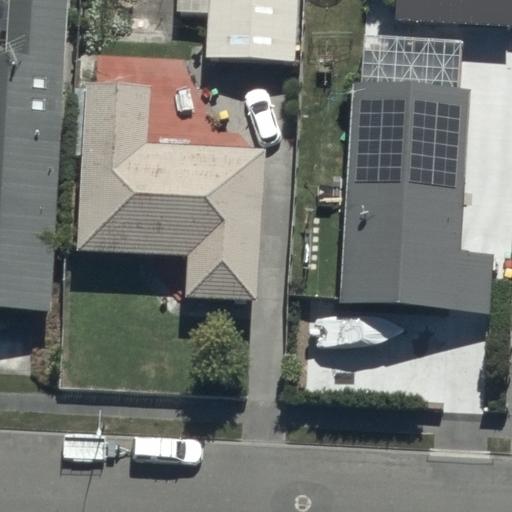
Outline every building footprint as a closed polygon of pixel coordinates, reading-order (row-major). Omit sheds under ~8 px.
[(0,0),(0,308),(47,311),(60,0),(0,0)] [(210,28),(208,75),(299,79),(301,0),(178,0),(177,27),(210,28)] [(511,41),(511,0),(443,0),(443,41),(511,41)] [(148,84),(82,81),(78,250),(191,252),(185,296),(253,304),(259,151),(146,147),(148,84)] [(498,91),(352,82),(337,302),(483,312),(498,91)]
